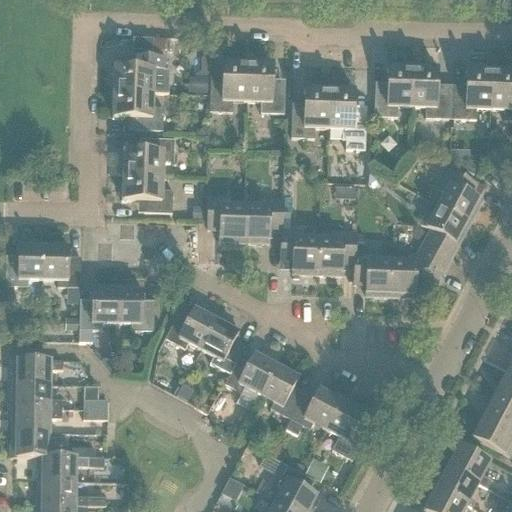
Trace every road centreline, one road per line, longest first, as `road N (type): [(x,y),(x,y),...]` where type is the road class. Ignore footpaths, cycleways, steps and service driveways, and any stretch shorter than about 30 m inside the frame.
road 1 (residential): [(84,215),(86,24),(511,37)]
road 2 (residential): [(428,399),(326,353),(84,215)]
road 3 (residential): [(189,511),(210,474),(187,419),(146,395),(107,386),(81,352),(0,351)]
road 4 (unclassified): [(428,399),(511,247)]
road 5 (unclassified): [(371,511),(428,399)]
